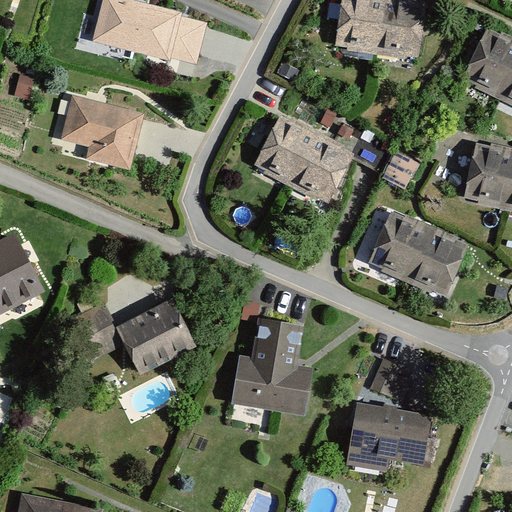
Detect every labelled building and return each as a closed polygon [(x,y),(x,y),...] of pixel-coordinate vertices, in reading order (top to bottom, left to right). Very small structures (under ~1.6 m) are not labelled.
[(204,25),(116,0),(99,0),(88,43),(168,66),(170,60),(193,66),(204,25)] [(421,3),(391,0),(336,0),(332,50),(416,58),(421,3)] [(485,23),(476,18),(469,32),(478,37),(485,23)] [(511,45),(485,32),(460,82),(511,108),(511,45)] [(138,117),(69,98),(57,142),(86,150),(84,161),(122,172),(138,117)] [(331,98),(321,114),(334,123),(344,107),(331,98)] [(353,156),(277,118),(252,168),(328,206),(353,156)] [(371,130),(347,118),(340,132),(364,144),(371,130)] [(406,144),(392,171),(419,185),(433,158),(406,144)] [(511,156),(472,148),(460,202),(511,213),(511,156)] [(466,250),(389,215),(366,266),(443,301),(466,250)] [(0,314),(42,294),(14,237),(0,243),(0,314)] [(169,308),(114,336),(137,382),(192,355),(169,308)] [(236,361),(229,410),(301,420),(308,372),(295,370),(300,331),(257,325),(251,363),(236,361)] [(382,366),(370,396),(389,404),(402,374),(382,366)] [(433,426),(354,413),(344,472),(384,479),(385,473),(424,479),(433,426)]
